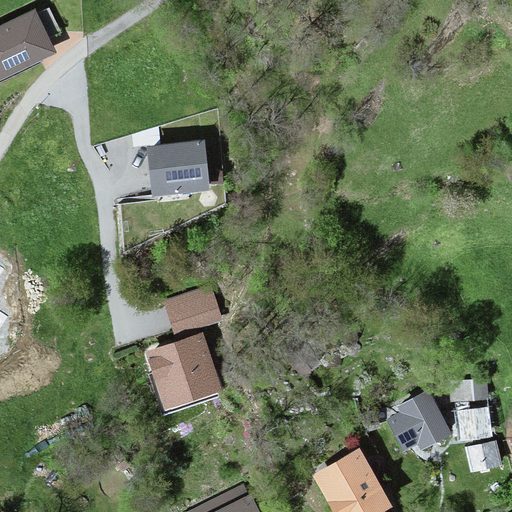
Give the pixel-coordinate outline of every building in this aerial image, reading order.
[(41,14),(0,33),(0,88),(63,59),(41,14)] [(212,146),(155,151),(159,199),(216,194),(212,146)] [(216,291),(167,307),(180,346),(229,330),(216,291)] [(209,340),(154,358),(173,418),(229,400),(209,340)] [(455,404),(492,400),(489,378),(453,383),(455,404)] [(432,393),(400,410),(424,456),(456,439),(432,393)] [(490,411),(460,416),(464,447),(494,443),(490,411)] [(498,444),(468,454),(476,479),(506,469),(498,444)] [(397,511),(367,457),(320,483),(335,511),(397,511)] [(262,511),(257,501),(232,511),(262,511)]
